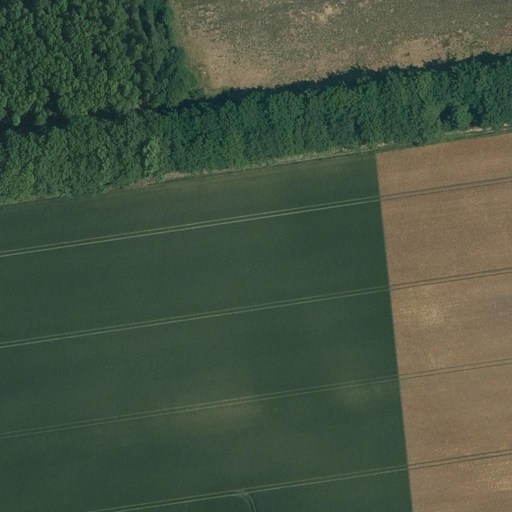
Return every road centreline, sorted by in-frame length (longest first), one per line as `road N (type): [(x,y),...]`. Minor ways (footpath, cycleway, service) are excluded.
road 1 (unclassified): [(511,103),(0,180)]
road 2 (track): [(209,149),(176,0)]
